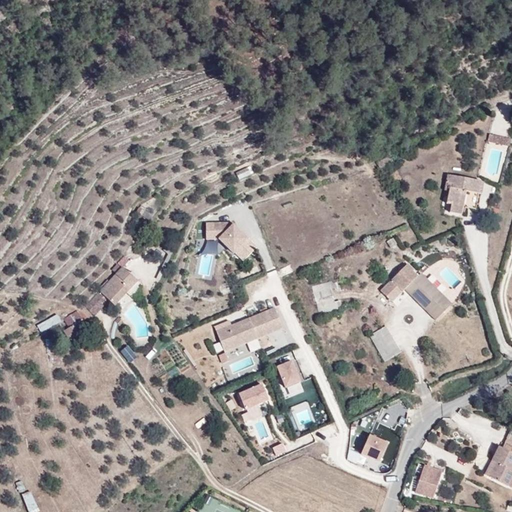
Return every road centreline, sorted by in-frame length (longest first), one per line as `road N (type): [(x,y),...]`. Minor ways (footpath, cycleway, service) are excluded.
road 1 (unclassified): [(511,375),(424,424),(388,511)]
road 2 (unknown): [(464,203),(480,280),(511,341)]
